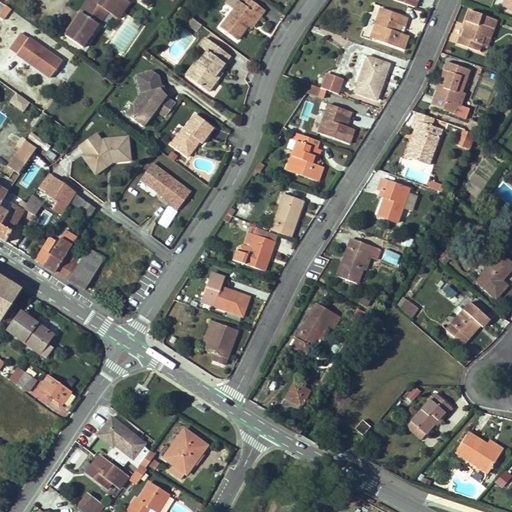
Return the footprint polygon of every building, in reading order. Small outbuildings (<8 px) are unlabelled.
[(100,0),(89,0),(65,36),(82,48),(106,12),(117,19),(129,3),(124,0),(100,0)] [(148,9),(151,6),(144,0),(141,3),(148,9)] [(256,16),(259,18),(264,10),(250,0),(247,0),(244,5),(239,1),(220,27),(238,40),(249,26),(256,16)] [(511,9),(511,0),(503,0),(501,5),(511,9)] [(12,10),(6,6),(0,14),(0,19),(3,21),(12,10)] [(404,28),(401,27),(404,18),(380,9),(370,38),(402,50),(408,36),(402,34),(404,28)] [(484,36),(489,38),(496,20),(468,10),(465,20),(469,22),(466,30),(464,29),(461,37),(460,36),(457,44),(478,51),(481,44),(484,36)] [(249,26),(251,28),(259,18),(256,16),(249,26)] [(197,31),(201,25),(191,18),(186,24),(197,31)] [(17,55),(29,38),(21,33),(9,49),(17,55)] [(29,38),(17,55),(49,79),(61,62),(29,38)] [(221,62),(227,54),(205,38),(199,46),(206,51),(196,64),(200,67),(190,79),(207,91),(215,81),(212,78),(219,70),(224,64),(221,62)] [(224,64),(229,56),(227,54),(221,62),(224,64)] [(367,57),(354,93),(376,100),(389,65),(367,57)] [(200,67),(196,64),(194,62),(185,75),(190,79),(200,67)] [(454,112),(461,91),(469,70),(447,62),(431,105),(454,112)] [(212,78),(215,81),(222,73),(219,70),(212,78)] [(157,111),(165,117),(174,104),(164,97),(162,96),(160,92),(162,90),(159,78),(152,73),(137,76),(141,94),(133,104),(135,111),(130,117),(142,126),(148,118),(155,109),(157,111)] [(321,89),(326,90),(338,95),(343,80),(326,74),(321,89)] [(326,90),(321,89),(314,86),(309,94),(323,99),(326,90)] [(464,92),(461,91),(454,112),(453,115),(465,119),(469,108),(460,104),(464,92)] [(17,94),(11,102),(22,111),(29,103),(17,94)] [(318,133),(329,104),(322,102),(311,131),(318,133)] [(130,117),(135,111),(133,104),(126,114),(130,117)] [(345,117),(348,111),(329,104),(318,133),(349,144),(357,121),(349,118),(345,117)] [(155,109),(148,118),(153,116),(157,111),(155,109)] [(414,119),(431,126),(434,118),(417,112),(414,119)] [(182,128),(170,144),(187,157),(199,142),(201,143),(213,128),(195,114),(183,129),(182,128)] [(418,130),(407,158),(427,165),(437,137),(428,134),(431,126),(414,119),(411,128),(414,129),(418,130)] [(471,120),(468,129),(475,132),(478,122),(471,120)] [(292,132),(299,135),(308,138),(309,133),(290,126),(286,130),(292,132)] [(437,137),(440,129),(431,126),(428,134),(437,137)] [(414,129),(404,157),(407,158),(418,130),(414,129)] [(466,148),(471,134),(463,131),(458,145),(466,148)] [(27,138),(46,152),(50,146),(31,132),(27,138)] [(297,142),(299,135),(292,132),(290,140),(297,142)] [(112,157),(113,161),(130,159),(127,135),(101,139),(96,133),(79,146),(84,153),(88,151),(99,165),(108,159),(112,157)] [(319,142),(308,138),(299,135),(297,142),(287,171),(317,182),(322,167),(315,164),(311,163),(316,149),(319,142)] [(17,147),(19,149),(30,156),(35,148),(22,139),(17,147)] [(18,173),(30,156),(19,149),(8,166),(18,173)] [(315,164),(320,150),(316,149),(311,163),(315,164)] [(96,173),(112,162),(113,161),(112,157),(108,159),(99,165),(88,151),(84,153),(83,154),(96,173)] [(27,188),(45,162),(37,156),(19,183),(27,188)] [(169,204),(183,185),(153,162),(141,178),(163,195),(161,198),(169,204)] [(386,193),(384,197),(378,216),(397,223),(409,189),(382,179),(378,190),(382,191),(386,193)] [(428,181),(426,186),(441,191),(443,184),(432,180),(431,182),(428,181)] [(183,185),(169,204),(176,209),(191,190),(183,185)] [(42,193),(37,189),(26,205),(22,210),(14,205),(1,225),(11,231),(21,216),(25,219),(29,213),(34,216),(42,204),(37,200),(42,193)] [(7,193),(0,205),(0,239),(5,242),(11,231),(1,225),(14,205),(22,210),(26,205),(7,193)] [(80,208),(85,200),(76,193),(71,202),(80,208)] [(283,194),(270,230),(291,237),(303,202),(283,194)] [(91,216),(96,208),(85,200),(80,208),(91,216)] [(60,233),(54,228),(49,236),(55,240),(60,233)] [(249,248),(254,235),(253,234),(254,230),(248,228),(242,246),(249,248)] [(54,273),(72,245),(77,238),(65,231),(43,266),(54,273)] [(266,238),(275,242),(277,234),(268,232),(266,238)] [(272,250),(275,242),(266,238),(254,235),(249,248),(243,264),(264,271),(267,260),(266,259),(269,249),(272,250)] [(49,236),(34,260),(41,264),(55,240),(49,236)] [(363,269),(369,253),(372,255),(374,247),(353,239),(339,276),(357,283),(363,269)] [(68,281),(86,254),(72,245),(54,273),(68,281)] [(239,247),(237,251),(235,251),(232,260),(243,264),(249,248),(242,246),(239,247)] [(380,260),(395,266),(401,255),(386,248),(380,260)] [(86,254),(68,281),(84,290),(104,259),(89,249),(86,254)] [(363,269),(365,270),(372,255),(369,253),(363,269)] [(445,254),(439,261),(444,265),(450,258),(445,254)] [(507,287),(501,282),(511,269),(511,264),(502,255),(478,283),(496,299),(507,287)] [(228,312),(242,317),(249,298),(221,287),(224,278),(212,274),(202,303),(228,312)] [(6,281),(1,277),(0,276),(0,320),(1,321),(21,290),(6,281)] [(453,302),(459,295),(448,284),(441,290),(453,302)] [(406,315),(414,305),(406,299),(399,310),(406,315)] [(464,336),(477,322),(481,326),(483,327),(489,320),(470,303),(446,330),(464,345),(468,340),(464,336)] [(313,317),(320,305),(318,304),(311,315),(313,317)] [(314,346),(326,324),(329,327),(333,328),(340,316),(320,305),(313,317),(311,315),(297,339),(312,348),(314,346)] [(414,305),(406,315),(411,319),(419,309),(414,305)] [(356,319),(353,325),(355,326),(363,313),(358,309),(353,317),(356,319)] [(36,352),(43,343),(47,345),(54,336),(22,312),(8,331),(36,352)] [(228,312),(226,318),(240,323),(242,317),(228,312)] [(205,351),(215,323),(211,321),(201,349),(205,351)] [(464,336),(468,340),(481,326),(477,322),(464,336)] [(215,323),(205,351),(214,354),(212,361),(224,366),(237,330),(215,323)] [(326,324),(314,346),(317,348),(329,327),(326,324)] [(36,352),(40,354),(47,345),(43,343),(36,352)] [(47,345),(40,354),(45,358),(53,349),(47,345)] [(0,372),(7,376),(12,367),(0,360),(0,372)] [(33,385),(30,382),(32,378),(25,373),(24,373),(17,368),(9,379),(27,392),(33,385)] [(287,368),(280,380),(287,385),(294,373),(287,368)] [(61,404),(71,391),(49,375),(39,389),(54,400),(52,403),(58,407),(60,403),(61,404)] [(294,383),(286,399),(300,407),(309,392),(294,383)] [(407,395),(412,401),(421,392),(416,387),(407,395)] [(443,414),(445,416),(451,409),(435,394),(410,421),(424,434),(433,424),(443,414)] [(443,414),(433,424),(435,426),(445,416),(443,414)] [(355,429),(362,436),(369,428),(363,421),(355,429)] [(424,434),(410,421),(406,427),(420,439),(424,434)] [(207,446),(201,442),(191,435),(184,430),(164,457),(174,465),(169,470),(181,479),(186,474),(207,446)] [(456,454),(487,473),(500,454),(487,446),(469,434),(456,454)] [(503,450),(490,441),(487,446),(500,454),(503,450)] [(119,449),(113,457),(125,466),(132,459),(119,449)] [(129,480),(136,484),(155,454),(149,450),(129,480)] [(107,489),(112,483),(119,488),(129,475),(127,473),(125,475),(99,456),(87,473),(107,489)] [(159,464),(153,460),(149,465),(155,469),(159,464)] [(504,471),(501,474),(508,479),(510,477),(504,471)] [(508,479),(501,474),(497,479),(503,485),(508,479)] [(139,511),(148,511),(150,509),(155,511),(157,511),(169,495),(149,483),(139,500),(135,498),(130,505),(139,511)] [(88,494),(77,508),(82,511),(83,511),(101,511),(105,507),(88,494)]
